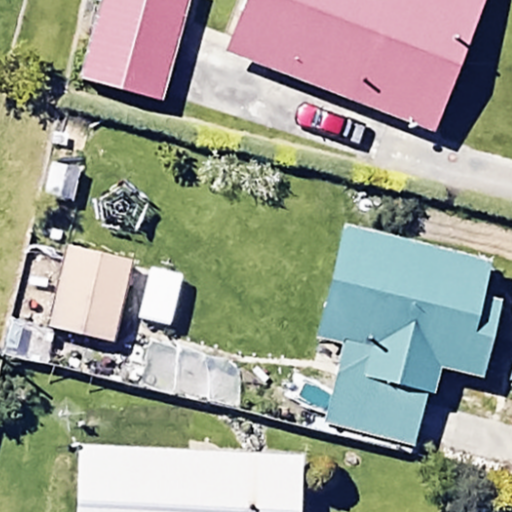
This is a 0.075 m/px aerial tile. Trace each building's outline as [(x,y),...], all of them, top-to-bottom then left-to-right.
[(190,0),(96,0),(76,82),(164,104),(190,0)] [(238,0),(216,55),(432,141),(488,0),(238,0)] [(488,266),(342,231),(316,339),(339,344),(319,430),(416,453),(435,371),(483,383),(503,303),(481,298),(488,266)] [(112,342),(131,263),(63,246),(44,325),(112,342)] [(75,449),(72,511),(299,511),(302,459),(75,449)]
